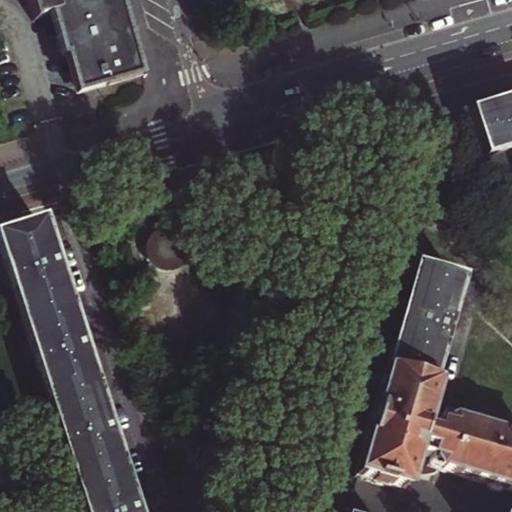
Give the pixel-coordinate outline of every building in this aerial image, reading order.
[(100,87),(143,77),(132,27),(125,0),(24,0),(29,18),(54,12),(63,49),(72,47),(83,44),(90,73),(97,71),(100,87)] [(511,102),(469,115),(468,116),(482,160),(511,149),(511,102)] [(49,261),(37,225),(0,236),(0,260),(79,511),(130,511),(130,510),(102,424),(79,355),(49,261)] [(150,258),(151,260),(153,262),(155,264),(158,265),(160,265),(162,265),(164,265),(167,265),(169,264),(171,263),(172,261),(174,260),(175,258),(176,256),(177,254),(177,251),(177,249),(176,247),(175,245),(174,243),(173,241),(171,239),(169,238),(166,237),(164,237),(161,237),(159,237),(157,238),(155,239),(153,240),(151,242),(150,244),(149,247),(148,249),(148,251),(148,254),(149,256),(150,258)] [(455,281),(412,269),(396,323),(383,371),(427,383),(455,281)] [(428,454),(426,462),(430,463),(435,471),(511,493),(511,432),(498,429),(496,435),(447,421),(443,422),(442,425),(437,424),(435,431),(418,427),(430,384),(427,383),(383,371),(370,418),(352,478),(401,492),(410,458),(413,449),(428,454)] [(410,458),(426,462),(428,454),(413,449),(410,458)]
